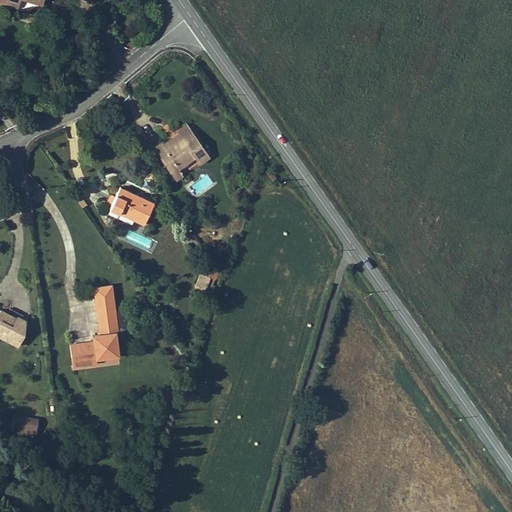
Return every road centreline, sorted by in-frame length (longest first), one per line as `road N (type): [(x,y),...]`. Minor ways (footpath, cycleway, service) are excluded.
road 1 (residential): [(349,240),(269,511)]
road 2 (secondary): [(511,468),(349,240)]
road 3 (secondary): [(349,240),(203,31)]
road 4 (residential): [(15,135),(85,105),(203,31)]
